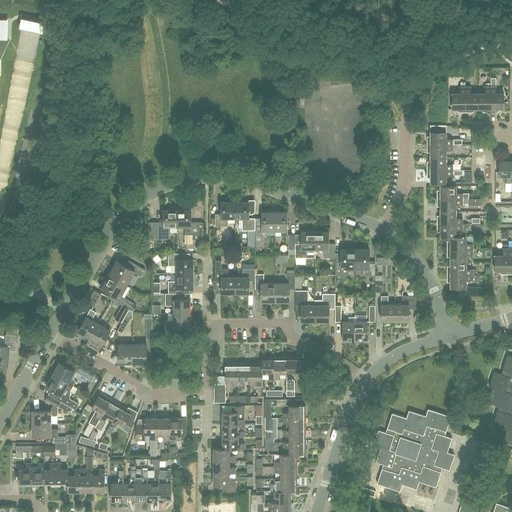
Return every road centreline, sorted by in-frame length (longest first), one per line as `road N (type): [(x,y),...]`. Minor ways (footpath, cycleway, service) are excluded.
road 1 (residential): [(51,332),(115,226),(132,206),(178,181),(252,180),(380,229)]
road 2 (residential): [(380,229),(404,191),(409,77),(439,27),(485,0)]
road 3 (residential): [(51,332),(153,396),(208,382)]
road 4 (residential): [(367,379),(291,340),(288,325),(218,325)]
road 5 (residential): [(316,511),(367,379)]
road 6 (residential): [(380,229),(425,277),(445,335)]
